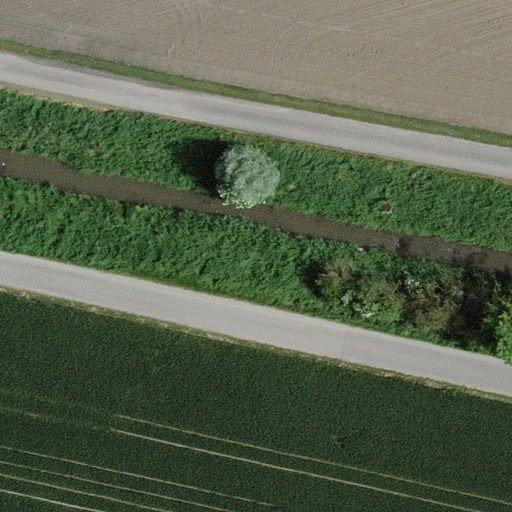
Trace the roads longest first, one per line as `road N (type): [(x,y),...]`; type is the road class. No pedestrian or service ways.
road 1 (track): [(511,384),(0,272)]
road 2 (track): [(0,62),(511,171)]
